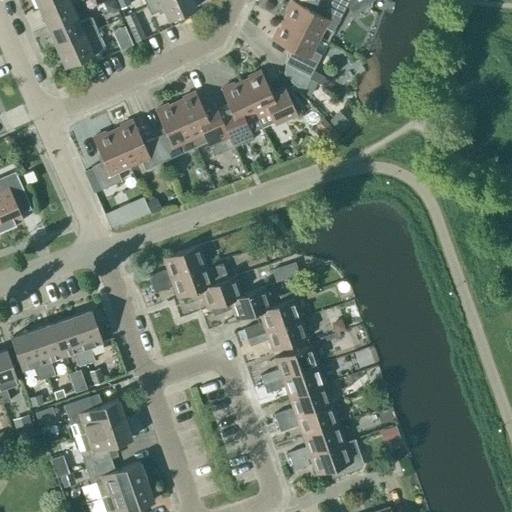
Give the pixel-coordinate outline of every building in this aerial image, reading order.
[(34,0),(38,8),(57,0),(34,0)] [(47,28),(75,15),(71,4),(80,0),(57,0),(38,8),(47,28)] [(128,0),(116,0),(120,8),(130,4),(128,0)] [(192,0),(160,0),(146,6),(150,14),(157,11),(158,13),(163,11),(167,20),(196,8),(192,0)] [(281,20),(318,39),(324,27),(332,31),(342,12),(347,0),(319,0),(320,1),(314,12),(291,0),(281,20)] [(384,17),(389,0),(369,0),(366,11),(384,17)] [(134,12),(123,16),(129,29),(139,24),(134,12)] [(55,47),(96,29),(90,16),(78,22),(75,15),(47,28),(55,47)] [(281,20),(271,40),(287,48),(283,73),(301,91),(308,78),(321,84),(324,77),(312,71),(321,55),(313,50),(318,39),(281,20)] [(96,29),(55,47),(64,67),(93,54),(88,43),(100,37),(96,29)] [(126,32),(114,37),(120,49),(132,44),(126,32)] [(240,80),(261,126),(273,121),(274,124),(296,115),(284,88),(271,94),(260,71),(240,80)] [(249,131),(261,126),(240,80),(220,89),(230,112),(219,117),(228,137),(232,147),(252,138),(249,131)] [(219,117),(216,110),(205,115),(194,92),(174,101),(195,147),(207,141),(208,145),(210,144),(215,155),(232,147),(228,137),(219,117)] [(183,152),(195,147),(174,101),(154,110),(165,133),(154,138),(164,161),(183,152)] [(338,134),(349,123),(338,111),(327,122),(338,134)] [(316,127),(313,130),(327,145),(330,141),(331,142),(339,135),(338,134),(327,122),(323,118),(315,125),(316,127)] [(164,161),(154,138),(142,143),(132,120),(112,129),(129,166),(140,161),(144,170),(164,161)] [(117,172),(129,166),(112,129),(92,138),(102,161),(91,166),(101,189),(121,180),(117,172)] [(27,184),(36,180),(32,170),(22,175),(27,184)] [(0,190),(0,221),(3,229),(23,220),(17,208),(28,203),(14,173),(3,178),(7,187),(0,190)] [(156,198),(146,202),(151,214),(161,209),(156,198)] [(151,284),(205,264),(198,245),(162,257),(166,269),(148,275),(151,284)] [(212,284),(212,283),(205,264),(151,284),(154,292),(172,286),(176,297),(180,295),(212,284)] [(242,295),(241,294),(234,275),(212,283),(212,284),(180,295),(183,304),(202,297),(206,308),(210,307),(210,306),(242,295)] [(271,306),(264,286),(241,294),(242,295),(210,306),(210,307),(212,315),(231,308),(235,319),(258,312),(257,311),(271,306)] [(291,291),(279,295),(281,302),(294,298),(291,291)] [(246,337),(300,317),(294,298),(281,302),(271,306),(257,311),(258,312),(261,322),(243,328),(246,337)] [(70,317),(86,363),(94,360),(89,346),(101,342),(90,310),(70,317)] [(78,366),(86,363),(70,317),(50,324),(61,356),(73,352),(78,366)] [(300,317),(246,337),(249,345),(267,339),(271,350),(307,337),(300,317)] [(49,360),(61,356),(50,324),(30,331),(46,377),(54,374),(49,360)] [(38,380),(46,377),(30,331),(9,338),(21,370),(33,366),(38,380)] [(262,384),(317,365),(310,345),(274,357),(278,369),(259,375),(262,384)] [(0,351),(0,399),(1,403),(9,400),(4,386),(17,382),(6,349),(0,351)] [(288,397),(324,384),(317,365),(262,384),(265,393),(284,386),(288,397)] [(93,386),(103,382),(98,368),(88,371),(93,386)] [(83,380),(71,384),(75,392),(86,388),(83,380)] [(276,422),(331,403),(324,384),(288,397),(292,407),(273,414),(276,422)] [(62,389),(52,392),(55,399),(64,396),(62,389)] [(30,398),(28,398),(32,407),(33,407),(43,403),(40,394),(30,398)] [(74,436),(124,419),(117,399),(92,408),(88,396),(63,405),(74,436)] [(301,435),(338,422),(331,403),(276,422),(279,431),(298,424),(301,435)] [(39,426),(51,422),(47,408),(34,413),(39,426)] [(85,467),(110,459),(106,447),(131,438),(124,419),(74,436),(85,467)] [(344,442),(338,422),(301,435),(305,446),(287,452),(290,461),(344,442)] [(31,423),(15,428),(18,440),(35,434),(31,423)] [(394,426),(383,430),(385,438),(397,434),(394,426)] [(344,442),(290,461),(293,470),(311,463),(315,474),(333,468),(336,476),(360,467),(362,463),(353,438),(344,442)] [(96,498),(146,481),(139,461),(114,470),(110,459),(85,467),(96,498)] [(66,466),(53,470),(54,472),(56,477),(59,476),(68,473),(66,466)] [(68,473),(59,476),(63,488),(65,487),(75,483),(71,472),(68,473)] [(146,481),(96,498),(100,511),(128,511),(128,509),(153,501),(146,481)]
